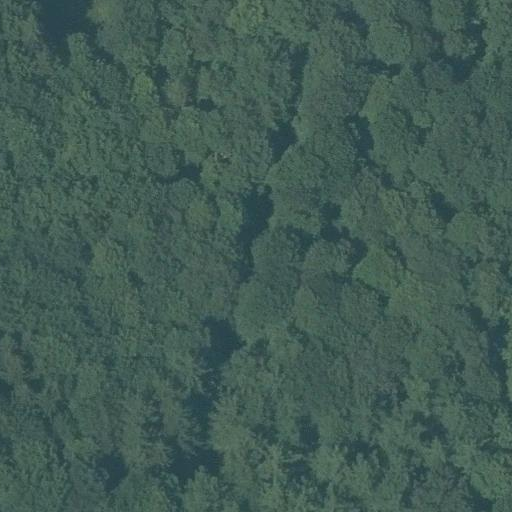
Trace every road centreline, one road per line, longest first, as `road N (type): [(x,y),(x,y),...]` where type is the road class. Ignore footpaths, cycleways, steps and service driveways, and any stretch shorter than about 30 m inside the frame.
road 1 (track): [(187,511),(359,0)]
road 2 (track): [(318,0),(511,63)]
